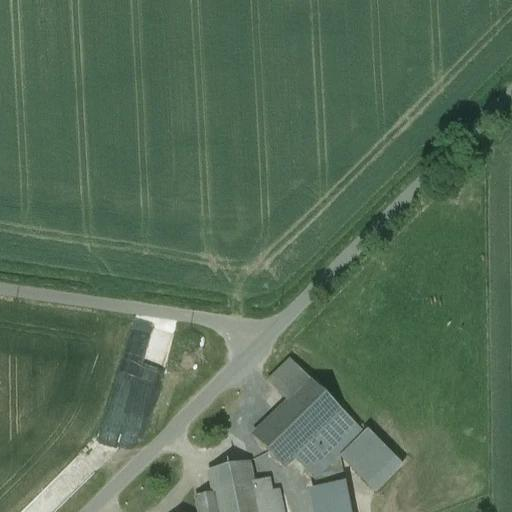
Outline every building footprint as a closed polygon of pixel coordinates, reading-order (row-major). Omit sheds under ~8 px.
[(292,360),(269,383),(289,403),(311,381),(292,360)] [(289,403),(254,437),(284,468),(342,412),(311,381),(289,403)] [(382,496),(412,467),(376,429),(345,458),(382,496)] [(249,463),(210,471),(215,493),(254,485),(249,463)] [(351,511),(345,479),(307,486),(312,511),(351,511)] [(274,511),(269,482),(254,485),(259,511),(274,511)] [(259,511),(254,485),(215,493),(218,511),(259,511)] [(218,511),(215,493),(196,497),(199,511),(218,511)]
